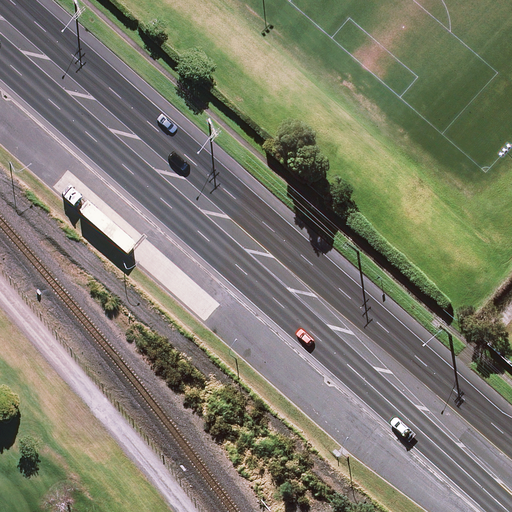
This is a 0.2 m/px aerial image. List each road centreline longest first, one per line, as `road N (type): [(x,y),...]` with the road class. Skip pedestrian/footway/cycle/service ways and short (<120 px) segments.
road 1 (trunk): [(511,510),(0,56)]
road 2 (trunk): [(13,0),(511,434)]
